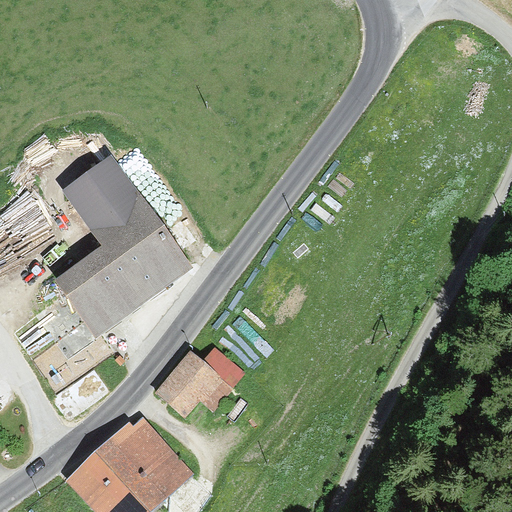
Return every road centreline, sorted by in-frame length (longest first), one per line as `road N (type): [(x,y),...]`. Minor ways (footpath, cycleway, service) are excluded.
road 1 (tertiary): [(384,21),(374,75),(159,364),(68,455),(0,503)]
road 2 (track): [(511,173),(344,511)]
road 3 (track): [(0,344),(68,455)]
